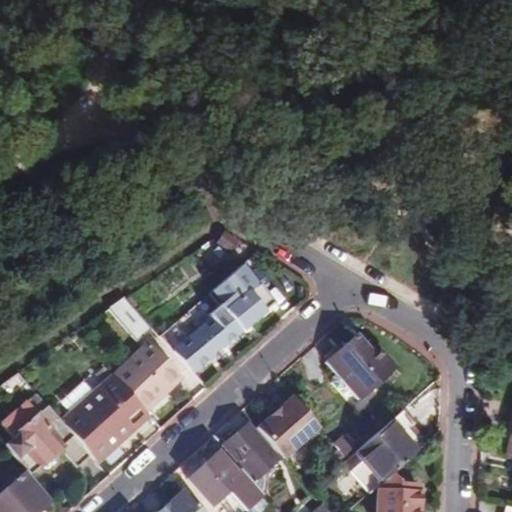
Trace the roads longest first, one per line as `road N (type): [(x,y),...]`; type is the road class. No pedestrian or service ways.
road 1 (track): [(432,230),(249,154),(219,126),(64,130),(0,68)]
road 2 (residential): [(348,282),(94,511)]
road 3 (track): [(430,332),(442,305),(405,0)]
road 4 (residential): [(348,282),(454,346),(453,511)]
road 5 (track): [(0,172),(64,130),(117,52),(133,0)]
